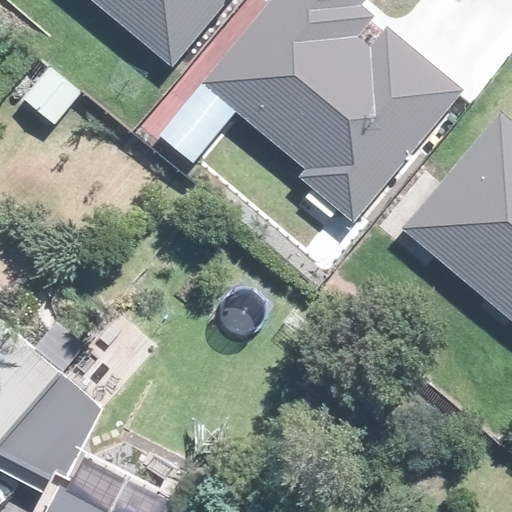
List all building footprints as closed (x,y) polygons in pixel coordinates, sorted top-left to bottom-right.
[(89,0),(172,75),(240,0),(89,0)] [(277,0),(205,84),(308,169),(301,178),(357,225),(465,94),(391,33),(380,46),(366,35),(379,19),(368,9),(375,0),(277,0)] [(83,96),(51,67),(23,97),(55,127),(83,96)] [(511,98),(505,93),(385,226),(511,337),(511,98)] [(8,439),(91,343),(63,319),(45,339),(9,308),(0,317),(0,432),(5,436),(8,439)] [(90,382),(106,364),(109,360),(91,343),(8,439),(0,448),(0,456),(1,457),(57,488),(44,511),(153,511),(77,470),(115,401),(90,382)]
